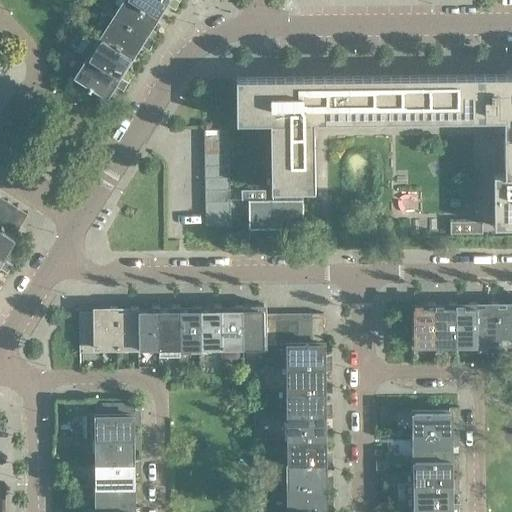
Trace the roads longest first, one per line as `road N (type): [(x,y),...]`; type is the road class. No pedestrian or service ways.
road 1 (residential): [(68,247),(111,274),(361,275)]
road 2 (unclassified): [(79,229),(186,60),(218,36),(260,22)]
road 3 (residential): [(160,511),(158,385),(33,384)]
road 4 (unclassified): [(260,22),(511,23)]
road 5 (residential): [(472,511),(472,375),(361,374)]
road 6 (residential): [(361,275),(511,272)]
road 7 (residential): [(0,18),(36,68),(0,136)]
road 8 (residential): [(360,511),(361,374)]
road 9 (residential): [(33,511),(33,384)]
road 10 (unclassified): [(0,346),(68,247)]
